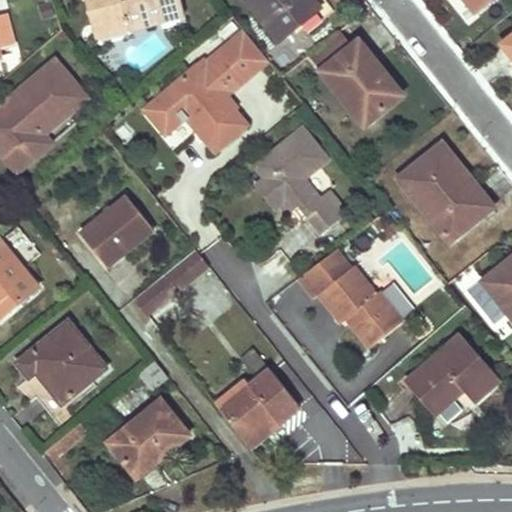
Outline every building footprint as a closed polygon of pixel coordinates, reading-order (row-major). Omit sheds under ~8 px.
[(84,0),(93,32),(126,23),(128,31),(147,26),(153,25),(168,21),(183,17),(179,0),(84,0)] [(244,0),(278,42),(299,25),(320,8),(313,0),(244,0)] [(465,0),(474,10),(486,0),(465,0)] [(0,49),(13,46),(5,15),(0,16),(0,58),(0,59),(0,58),(0,49)] [(231,21),(222,28),(237,45),(246,37),(231,21)] [(365,126),(402,95),(358,41),(353,45),(340,30),(309,55),(321,72),(365,126)] [(511,35),(501,44),(511,58),(511,35)] [(202,59),(165,90),(185,113),(181,115),(186,122),(190,119),(199,129),(203,127),(221,149),(249,126),(235,109),(237,107),(227,96),(245,81),(219,50),(205,62),(202,59)] [(0,151),(4,156),(17,171),(50,143),(42,134),(84,98),(53,62),(0,108),(0,151)] [(303,129),(262,162),(271,174),(264,181),(285,207),(292,215),(300,208),(321,233),(347,213),(331,193),(322,200),(308,181),(330,161),(303,129)] [(485,209),(463,183),(469,178),(441,144),(398,179),(448,239),(485,209)] [(271,174),(262,162),(255,169),(264,181),(271,174)] [(278,212),(281,209),(285,207),(264,181),(257,186),(278,212)] [(82,234),(95,250),(108,266),(153,229),(128,197),(82,234)] [(285,207),(281,209),(288,217),(292,215),(285,207)] [(201,270),(210,281),(216,276),(194,249),(133,299),(146,315),(201,270)] [(318,294),(348,269),(335,250),(303,275),(298,279),(312,299),(318,294)] [(0,317),(36,288),(24,273),(13,258),(7,263),(0,255),(0,317)] [(511,258),(483,282),(511,317),(511,258)] [(353,265),(348,269),(318,294),(340,322),(344,319),(353,313),(377,342),(403,321),(377,290),(374,292),(353,265)] [(414,313),(387,282),(377,290),(403,321),(414,313)] [(344,319),(369,349),(377,342),(353,313),(344,319)] [(28,380),(32,377),(35,374),(61,405),(105,369),(67,322),(15,364),(28,380)] [(435,415),(464,389),(474,401),(499,379),(461,335),(406,382),(435,415)] [(252,379),(267,367),(253,351),(239,363),(252,379)] [(154,361),(151,364),(147,367),(160,384),(167,378),(154,361)] [(273,416),(280,425),(300,408),(271,371),(250,388),(221,410),(244,439),(273,416)] [(244,381),(216,403),(221,410),(250,388),(244,381)] [(363,395),(349,408),(364,425),(378,412),(363,395)] [(134,474),(165,450),(167,453),(188,437),(161,401),(109,442),(134,474)] [(391,423),(399,456),(422,450),(415,418),(391,423)] [(80,425),(44,454),(51,463),(88,434),(80,425)]
